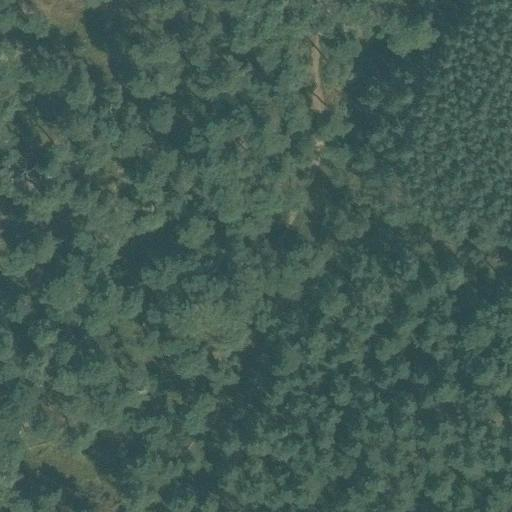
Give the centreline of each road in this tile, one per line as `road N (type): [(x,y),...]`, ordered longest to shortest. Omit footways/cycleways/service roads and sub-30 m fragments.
road 1 (unknown): [(148,511),(299,288),(334,219),(325,140),(329,78),(355,0)]
road 2 (track): [(511,255),(350,219),(269,219),(0,246)]
